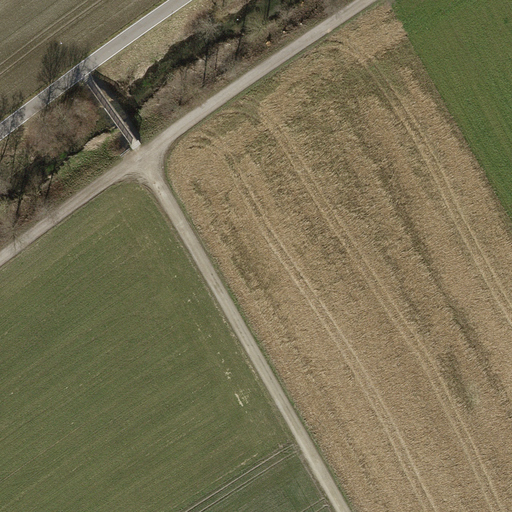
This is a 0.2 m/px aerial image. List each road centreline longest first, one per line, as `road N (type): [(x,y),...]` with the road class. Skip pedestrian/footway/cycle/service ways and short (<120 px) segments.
road 1 (track): [(0,261),(368,0)]
road 2 (track): [(344,511),(143,158)]
road 3 (track): [(184,0),(0,134)]
